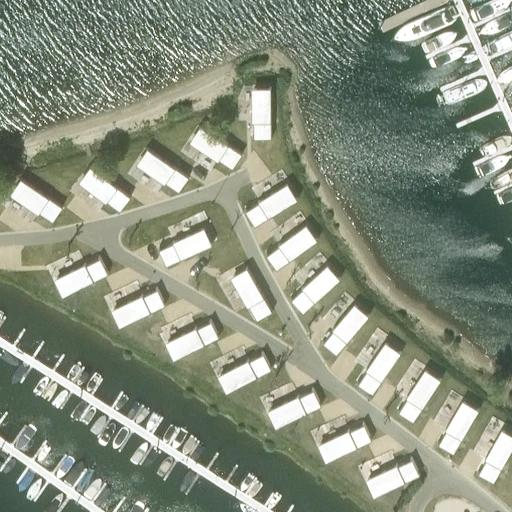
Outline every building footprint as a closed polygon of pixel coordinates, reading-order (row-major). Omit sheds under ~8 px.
[(234,147),(266,135),(258,112),(226,123),(234,147)] [(206,130),(186,138),(197,166),(217,159),(206,130)] [(160,182),(184,177),(178,147),(154,152),(160,182)] [(223,175),(240,198),(259,183),(242,161),(223,175)] [(143,168),(128,169),(128,187),(144,186),(143,168)] [(82,199),(101,197),(99,171),(79,173),(82,199)] [(38,203),(57,205),(59,186),(40,184),(38,203)] [(272,199),(244,217),(255,236),(284,219),(272,199)] [(0,251),(15,255),(22,228),(3,223),(0,233),(0,251)] [(27,259),(46,268),(59,241),(40,232),(27,259)] [(253,254),(267,270),(290,250),(276,234),(253,254)] [(73,252),(65,283),(83,288),(91,256),(73,252)] [(124,301),(135,279),(117,269),(105,291),(124,301)] [(280,301),(299,318),(313,303),(293,286),(280,301)] [(150,289),(142,308),(156,314),(165,295),(150,289)] [(184,304),(169,330),(186,339),(200,313),(184,304)] [(330,312),(315,330),(333,345),(348,327),(330,312)] [(363,373),(376,355),(354,338),(340,356),(363,373)] [(250,344),(235,363),(256,379),(270,360),(250,344)] [(387,395),(400,381),(383,366),(370,380),(387,395)] [(416,418),(428,400),(406,385),(393,403),(416,418)] [(304,415),(327,425),(338,400),(316,390),(304,415)] [(432,429),(447,440),(460,422),(445,412),(432,429)] [(355,419),(336,441),(352,455),(371,433),(355,419)] [(468,454),(483,464),(498,440),(483,430),(468,454)] [(392,444),(375,460),(393,479),(409,463),(392,444)]
